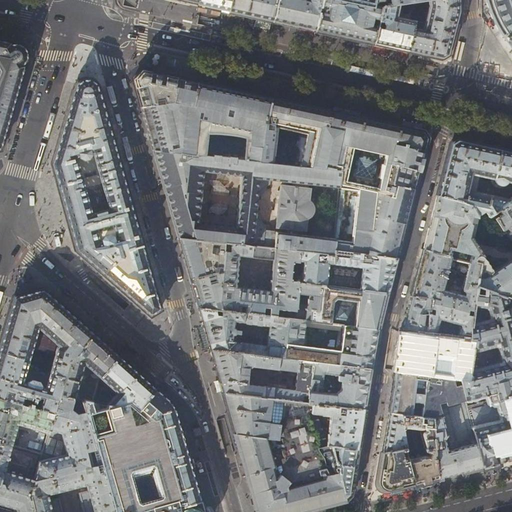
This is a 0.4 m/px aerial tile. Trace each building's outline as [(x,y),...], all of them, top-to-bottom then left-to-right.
[(197,0),(196,5),(213,9),(227,12),(230,0),(197,0)] [(230,0),(227,12),(250,17),(255,18),(271,22),(275,0),(230,0)] [(320,0),(275,0),(271,22),(292,27),(314,31),(320,0)] [(382,0),(320,0),(314,31),(342,38),(372,44),(381,6),(384,6),(382,0)] [(459,11),(458,0),(427,0),(428,6),(428,11),(427,11),(425,20),(425,23),(423,22),(423,23),(414,21),(406,52),(418,54),(425,56),(438,59),(441,60),(444,58),(448,55),(449,54),(451,42),(455,28),(456,21),(459,11)] [(511,0),(486,0),(487,2),(486,2),(488,8),(489,8),(491,13),(490,14),(492,17),(492,19),(493,18),(496,24),(495,24),(498,29),(499,29),(502,34),(501,34),(504,39),(505,39),(511,48),(511,49),(511,0)] [(396,17),(399,4),(384,6),(381,6),(372,44),(373,45),(389,48),(390,48),(406,52),(414,21),(396,17)] [(269,29),(271,22),(255,18),(253,25),(269,29)] [(459,22),(456,21),(455,28),(451,42),(449,54),(451,54),(459,22)] [(0,150),(1,150),(13,108),(25,65),(24,65),(26,62),(27,59),(27,57),(27,54),(26,50),(25,48),(23,45),(19,43),(16,43),(14,43),(11,43),(11,42),(0,39),(0,150)] [(387,55),(389,48),(373,45),(372,51),(387,55)] [(425,56),(418,54),(417,58),(438,63),(438,59),(425,56)] [(173,102),(192,106),(192,103),(197,82),(169,76),(163,75),(149,71),(142,70),(137,74),(133,79),(137,94),(141,106),(158,104),(173,102)] [(68,107),(62,126),(80,131),(83,117),(84,118),(86,119),(88,118),(89,118),(89,125),(90,132),(110,127),(103,102),(99,90),(98,88),(97,85),(95,82),(92,80),(89,79),(86,78),(82,79),(79,80),(77,83),(75,86),(74,91),(73,90),(68,107)] [(271,133),(273,124),(269,123),(268,118),(266,117),(270,98),(233,90),(197,82),(192,103),(192,106),(199,155),(271,163),(273,149),(271,147),(273,140),(271,139),(271,133)] [(269,123),(273,124),(271,133),(271,139),(273,140),(271,147),(273,149),(275,127),(308,133),(305,166),(340,170),(413,189),(420,163),(426,138),(422,131),(371,120),(317,108),(275,99),(270,98),(266,117),(268,118),(269,123)] [(199,155),(192,106),(173,102),(158,104),(141,106),(147,128),(153,150),(199,155)] [(80,131),(62,126),(56,148),(52,163),(58,185),(82,179),(76,157),(78,157),(79,158),(83,160),(89,159),(91,154),(91,153),(93,153),(99,174),(121,168),(115,145),(110,127),(90,132),(86,133),(80,131)] [(478,175),(493,179),(499,148),(478,144),(467,141),(466,141),(457,139),(450,143),(440,182),(437,196),(469,205),(476,215),(476,216),(484,211),(488,216),(492,213),(493,212),(487,204),(489,197),(473,194),(478,175)] [(487,204),(493,212),(511,199),(511,150),(499,148),(493,179),(493,181),(495,183),(497,184),(499,185),(502,184),(504,183),(506,181),(511,182),(511,196),(505,201),(489,197),(487,204)] [(199,155),(153,150),(159,171),(164,189),(200,193),(202,171),(241,175),(239,198),(256,199),(258,194),(261,190),(263,188),(268,184),(269,178),(271,163),(199,155)] [(271,163),(269,178),(271,178),(271,179),(293,181),(293,186),(281,185),(279,206),(276,226),(289,228),(288,233),(264,231),(262,247),(299,251),(332,254),(333,249),(334,239),(305,235),(301,234),(301,229),(304,229),(305,217),(308,216),(310,214),(311,211),(312,210),(311,207),(310,204),(308,202),(307,201),(308,188),(306,188),(306,183),(339,187),(340,170),(305,166),(274,163),(271,163)] [(126,186),(121,168),(99,174),(106,200),(104,200),(103,198),(98,195),(93,196),(90,201),(91,204),(89,204),(82,179),(58,185),(60,195),(69,228),(133,211),(126,186)] [(413,189),(340,170),(339,187),(346,188),(343,210),(352,212),(404,224),(409,207),(413,189)] [(200,193),(164,189),(166,194),(167,198),(199,201),(200,193)] [(469,205),(437,196),(436,198),(438,199),(436,208),(434,214),(436,218),(436,220),(433,222),(433,223),(432,224),(433,226),(461,233),(474,225),(476,215),(469,205)] [(199,201),(167,198),(172,218),(178,238),(224,243),(262,247),(264,231),(264,226),(260,222),(258,218),(256,213),(255,207),(238,206),(236,228),(196,224),(199,201)] [(511,199),(493,212),(492,213),(511,244),(511,199)] [(352,212),(343,210),(339,240),(334,239),(333,249),(367,253),(377,255),(396,257),(400,241),(404,224),(352,212)] [(137,225),(133,211),(69,228),(75,250),(87,260),(103,275),(125,250),(142,245),(137,225)] [(461,233),(433,226),(433,227),(434,227),(433,229),(429,232),(428,236),(426,247),(423,247),(423,249),(450,256),(452,259),(468,263),(473,262),(478,263),(477,277),(480,278),(492,271),(484,259),(484,256),(472,236),(474,225),(461,233)] [(224,243),(178,238),(184,258),(190,279),(222,270),(224,243)] [(262,247),(224,243),(222,270),(190,279),(194,293),(198,307),(293,319),(294,309),(296,309),(298,294),(307,295),(306,307),(300,306),(299,307),(299,309),(317,311),(320,285),(295,283),(296,281),(289,281),(290,277),(296,277),(299,251),(262,247)] [(150,316),(161,309),(150,272),(142,245),(125,250),(103,275),(125,294),(150,316)] [(367,253),(333,249),(332,254),(299,251),(296,277),(296,281),(295,283),(320,285),(325,286),(330,286),(387,293),(392,274),(396,257),(377,255),(376,259),(366,258),(367,253)] [(478,263),(473,262),(468,263),(452,259),(450,256),(423,249),(417,272),(411,295),(430,298),(426,334),(434,335),(439,318),(461,324),(457,338),(469,339),(475,292),(476,284),(477,277),(478,263)] [(511,257),(492,271),(480,278),(477,277),(476,284),(485,288),(511,298),(511,257)] [(325,286),(320,285),(317,311),(299,309),(296,309),(294,309),(293,319),(378,329),(382,311),(387,293),(330,286),(329,292),(324,291),(325,286)] [(5,323),(0,340),(0,351),(30,360),(39,327),(60,346),(58,348),(51,373),(65,379),(70,362),(94,333),(63,306),(42,288),(13,296),(5,323)] [(461,385),(465,400),(495,392),(496,400),(467,407),(483,466),(511,458),(511,298),(485,288),(484,294),(475,292),(469,339),(473,340),(468,380),(467,383),(461,385)] [(406,313),(402,331),(426,334),(430,298),(411,295),(406,313)] [(293,319),(198,307),(203,327),(204,330),(210,349),(312,361),(372,368),(375,349),(378,329),(293,319)] [(204,330),(203,327),(201,327),(207,349),(210,349),(204,330)] [(434,335),(426,334),(402,331),(398,353),(395,371),(415,374),(459,378),(468,380),(473,340),(469,339),(457,338),(434,335)] [(103,341),(94,333),(70,362),(65,379),(60,395),(74,398),(84,363),(99,377),(119,355),(103,341)] [(302,395),(308,395),(312,361),(210,349),(216,371),(222,392),(302,401),(302,395)] [(24,382),(30,360),(0,351),(0,397),(55,413),(60,395),(65,379),(51,373),(47,388),(43,387),(43,386),(40,381),(32,379),(28,381),(28,383),(24,382)] [(135,369),(119,355),(99,377),(93,401),(115,405),(130,400),(138,408),(156,388),(135,369)] [(365,409),(369,387),(372,368),(312,361),(308,395),(307,402),(365,409)] [(414,389),(415,374),(395,371),(395,375),(389,412),(401,413),(421,416),(424,391),(414,389)] [(467,407),(465,400),(461,385),(459,378),(415,374),(414,389),(424,391),(421,416),(431,417),(437,477),(462,471),(483,466),(467,407)] [(93,401),(84,400),(96,443),(100,458),(114,511),(113,511),(150,511),(158,510),(158,509),(161,508),(160,511),(204,511),(202,508),(204,508),(201,500),(180,506),(176,490),(169,491),(162,468),(169,466),(165,453),(159,455),(151,430),(158,428),(154,413),(174,408),(170,400),(163,394),(156,388),(138,408),(130,400),(115,405),(93,401)] [(307,402),(302,401),(222,392),(228,413),(229,417),(239,453),(251,495),(256,511),(300,511),(305,511),(334,503),(346,500),(338,473),(330,475),(328,467),(336,465),(331,445),(327,445),(320,426),(316,417),(315,415),(313,413),(311,413),(312,403),(307,402)] [(74,398),(60,395),(55,413),(50,429),(43,454),(31,495),(34,511),(113,511),(114,511),(100,458),(90,461),(86,445),(96,443),(84,400),(74,398)] [(50,429),(55,413),(0,397),(0,441),(12,445),(20,420),(50,429)] [(365,409),(312,403),(311,413),(313,413),(315,415),(315,412),(322,413),(322,414),(330,415),(328,427),(320,426),(327,445),(331,445),(359,449),(362,428),(365,409)] [(181,431),(174,408),(154,413),(158,428),(151,430),(159,455),(165,453),(169,466),(162,468),(169,491),(176,490),(180,506),(201,500),(195,478),(181,431)] [(405,447),(401,413),(389,412),(384,443),(382,452),(405,447)] [(431,417),(421,416),(401,413),(405,447),(407,458),(414,483),(419,482),(427,480),(434,478),(437,477),(431,417)] [(199,427),(192,429),(194,436),(201,434),(199,427)] [(43,454),(12,445),(0,441),(0,486),(31,495),(43,454)] [(355,468),(359,449),(331,445),(336,465),(338,473),(346,500),(351,495),(355,468)] [(407,458),(405,447),(382,452),(380,467),(378,479),(378,482),(379,485),(381,487),(384,489),(386,490),(388,490),(398,487),(401,486),(412,484),(414,483),(407,458)] [(483,466),(479,467),(481,472),(499,467),(498,462),(483,466)] [(427,480),(419,482),(420,487),(423,489),(434,486),(435,483),(434,478),(427,480)] [(412,484),(401,486),(402,494),(414,491),(412,484)] [(34,511),(31,495),(0,486),(0,511),(34,511)]
